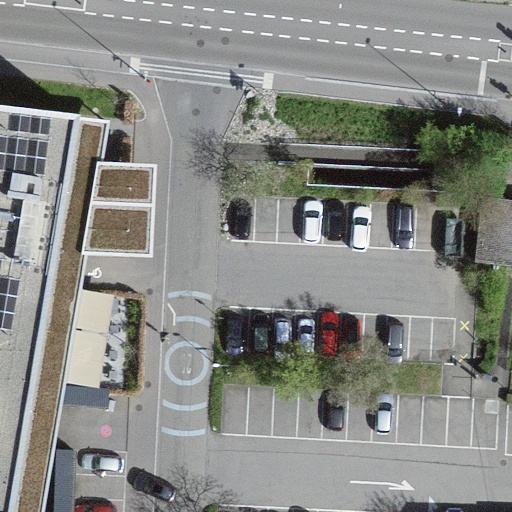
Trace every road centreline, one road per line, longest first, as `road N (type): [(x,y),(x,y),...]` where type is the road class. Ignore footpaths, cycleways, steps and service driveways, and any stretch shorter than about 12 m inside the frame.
road 1 (residential): [(209,17),(182,511)]
road 2 (primary): [(209,17),(511,50)]
road 3 (primary): [(54,0),(209,17)]
